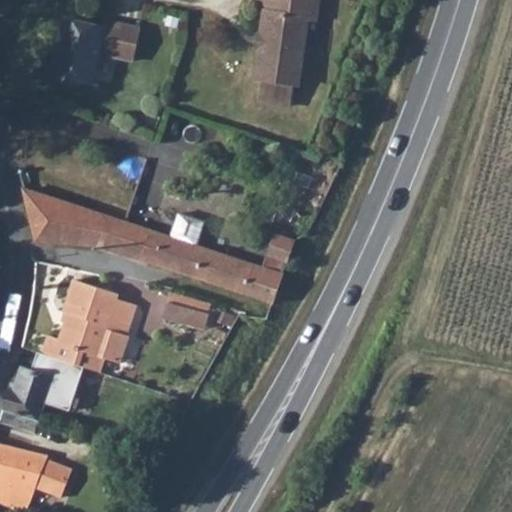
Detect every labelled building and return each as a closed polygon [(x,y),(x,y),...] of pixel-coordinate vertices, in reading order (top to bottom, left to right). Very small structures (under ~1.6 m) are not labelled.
[(282,0),(281,14),(263,12),(254,80),(261,81),(258,103),(290,107),(293,85),(298,86),(307,20),(315,21),(317,0),(282,0)] [(263,12),(281,14),(282,0),(259,0),(258,11),(263,12)] [(104,28),(64,19),(52,75),(93,84),(99,54),(132,62),(139,29),(105,21),(104,28)] [(55,200),(24,189),(33,223),(37,241),(41,241),(97,247),(106,217),(55,200)] [(170,238),(195,247),(203,223),(178,215),(170,238)] [(106,217),(97,247),(115,252),(125,224),(106,217)] [(125,224),(115,252),(274,304),(278,290),(250,280),(254,266),(195,247),(170,238),(125,224)] [(271,255),(289,262),(296,243),(277,236),(271,255)] [(49,338),(43,354),(99,373),(104,359),(119,364),(128,340),(124,339),(136,308),(117,301),(118,297),(74,282),(63,314),(69,316),(61,339),(53,336),(49,338)] [(171,296),(164,320),(194,329),(204,332),(209,318),(199,315),(202,306),(171,296)] [(9,390),(3,410),(39,421),(52,379),(23,369),(16,391),(10,389),(9,390)] [(3,410),(0,416),(0,422),(2,424),(34,435),(39,421),(3,410)] [(0,446),(0,502),(17,511),(18,511),(47,458),(0,446)] [(35,503),(55,511),(63,511),(69,500),(42,488),(35,503)]
